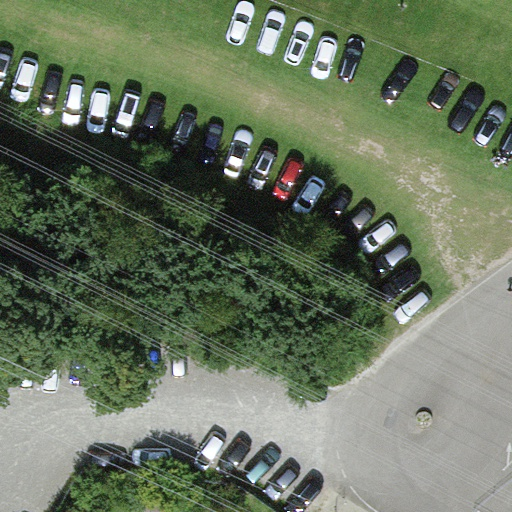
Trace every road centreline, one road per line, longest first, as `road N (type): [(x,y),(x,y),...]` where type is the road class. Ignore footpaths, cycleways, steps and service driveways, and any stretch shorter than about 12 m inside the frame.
road 1 (track): [(0,454),(41,439),(197,416),(375,431)]
road 2 (unclassified): [(489,310),(404,376),(380,408),(377,462),(422,507)]
road 3 (unclassified): [(422,507),(488,434),(495,384),(489,310)]
